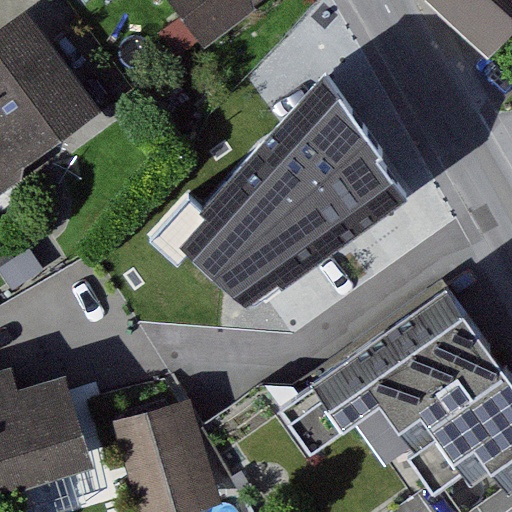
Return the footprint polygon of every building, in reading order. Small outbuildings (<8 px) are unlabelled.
[(195,0),(228,44),(287,0),(195,0)] [(511,0),(443,0),(511,59),(511,0)] [(106,120),(35,20),(0,44),(0,191),(2,194),(106,120)] [(244,312),(409,192),(326,68),(176,250),(244,312)] [(511,380),(440,281),(292,388),(334,445),(373,417),(427,492),(448,477),(473,511),(475,511),(511,485),(511,380)] [(67,363),(0,381),(0,493),(95,468),(67,363)] [(201,398),(122,422),(150,511),(180,511),(232,496),(201,398)]
